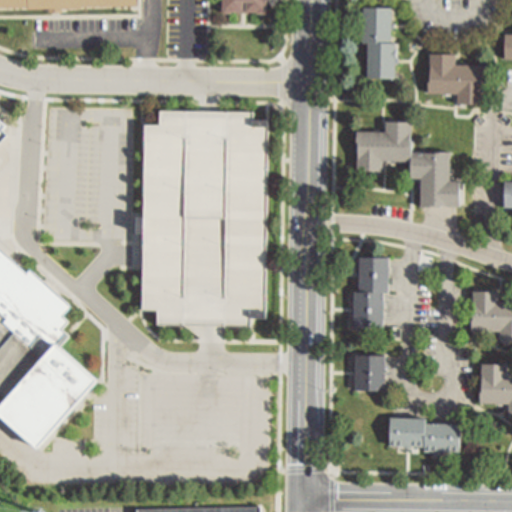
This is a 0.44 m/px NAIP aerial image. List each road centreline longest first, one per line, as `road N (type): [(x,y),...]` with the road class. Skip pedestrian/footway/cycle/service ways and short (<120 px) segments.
road 1 (tertiary): [(312,0),(305,499)]
road 2 (residential): [(0,69),(67,81),(310,83)]
road 3 (residential): [(308,224),(370,225),(511,263)]
road 4 (tertiary): [(511,501),(305,499)]
